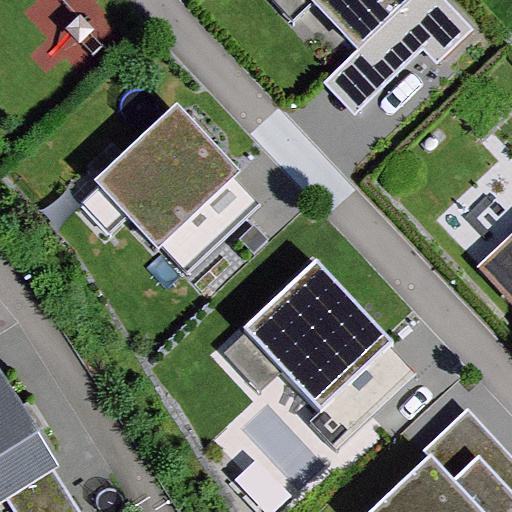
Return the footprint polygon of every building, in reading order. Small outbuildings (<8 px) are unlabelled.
[(470,32),(439,0),(311,0),(359,50),(324,82),(355,114),(423,50),(436,63),(470,32)] [(257,202),(176,116),(96,190),(178,277),(257,202)] [(511,303),(511,237),(479,269),(511,304),(511,303)] [(412,378),(307,263),(231,333),(336,448),(412,378)] [(70,511),(0,384),(0,511),(70,511)] [(511,511),(511,467),(465,419),(368,511),(511,511)]
